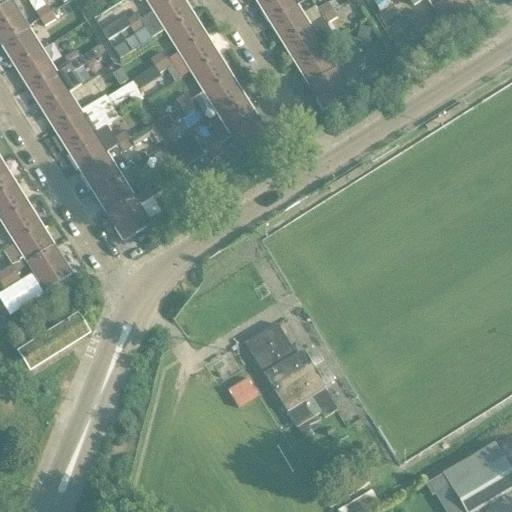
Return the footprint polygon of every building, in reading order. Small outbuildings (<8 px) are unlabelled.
[(192,16),(181,0),(170,0),(153,11),(155,14),(142,22),(131,29),(136,36),(145,30),(151,40),(166,31),(166,32),(192,16)] [(146,0),(153,11),(170,0),(146,0)] [(262,0),(258,3),(272,24),(297,8),(296,8),(308,0),(262,0)] [(408,0),(413,8),(425,0),(429,0),(435,9),(450,0),(408,0)] [(477,20),(463,0),(450,0),(435,9),(452,36),(477,20)] [(334,2),(329,5),(317,12),(322,20),(334,13),(339,9),(334,2)] [(0,10),(0,41),(3,46),(28,31),(11,4),(0,10)] [(36,14),(41,22),(52,14),(48,7),(36,14)] [(297,8),(272,24),(285,45),(310,29),(297,8)] [(422,18),(417,10),(406,16),(411,24),(422,18)] [(326,26),(338,19),(334,13),(322,20),(326,26)] [(52,14),(41,22),(46,29),(57,22),(57,21),(53,15),(52,14)] [(142,22),(140,19),(137,14),(127,21),(125,18),(102,32),(107,40),(129,26),(131,29),(142,22)] [(192,16),(166,32),(180,53),(205,37),(192,16)] [(427,25),(422,18),(411,24),(416,32),(427,25)] [(310,29),(285,45),(298,66),(323,50),(310,29)] [(28,31),(3,46),(16,68),(41,52),(28,31)] [(180,53),(167,61),(134,81),(141,92),(162,78),(160,75),(173,67),(181,80),(192,72),(193,74),(218,58),(205,37),(180,53)] [(68,94),(81,86),(74,74),(85,67),(106,54),(100,44),(79,57),(68,64),(54,73),(29,88),(43,110),(68,94)] [(362,57),(361,56),(357,49),(345,57),(350,65),(362,57)] [(68,64),(79,57),(75,50),(64,57),(68,64)] [(323,50),(298,66),(311,87),(336,72),(323,50)] [(41,52),(16,68),(29,88),(54,73),(41,52)] [(167,61),(162,53),(151,60),(156,68),(167,61)] [(367,65),(362,57),(350,65),(355,73),(367,65)] [(231,79),(218,58),(193,74),(206,95),(231,79)] [(350,66),(338,74),(336,72),(311,87),(328,114),(353,98),(350,94),(363,86),(350,66)] [(122,72),(115,77),(121,87),(128,82),(122,72)] [(231,79),(206,95),(219,116),(244,100),(231,79)] [(130,84),(106,99),(111,108),(128,98),(134,103),(136,102),(140,100),(130,84)] [(68,94),(43,110),(56,131),(81,115),(68,94)] [(193,103),(188,96),(177,102),(182,110),(193,103)] [(81,115),(56,131),(69,152),(108,128),(100,115),(111,108),(106,99),(81,115)] [(257,121),(244,100),(219,116),(220,118),(209,125),(222,144),(232,137),(257,121)] [(193,103),(182,110),(187,117),(198,111),(193,103)] [(257,121),(232,137),(249,163),(274,148),(257,121)] [(155,147),(162,143),(152,127),(131,140),(120,147),(125,155),(151,139),(155,147)] [(116,149),(120,147),(131,140),(126,133),(115,140),(108,128),(69,152),(82,173),(117,151),(116,149)] [(205,146),(209,154),(220,147),(216,139),(205,146)] [(220,147),(209,154),(214,161),(225,154),(220,147)] [(129,170),(117,151),(82,173),(95,194),(120,178),(119,176),(129,170)] [(1,164),(0,165),(0,194),(14,186),(1,164)] [(147,191),(164,180),(159,173),(142,183),(147,191)] [(206,173),(196,179),(203,191),(213,184),(206,173)] [(120,178),(95,194),(108,215),(133,199),(120,178)] [(150,226),(138,207),(168,188),(164,180),(147,191),(133,199),(108,215),(125,241),(150,226)] [(184,183),(169,193),(178,207),(193,197),(184,183)] [(3,222),(28,207),(14,186),(0,194),(0,221),(1,220),(3,222)] [(28,207),(3,222),(16,243),(41,228),(28,207)] [(16,243),(3,251),(12,266),(16,272),(29,264),(54,249),(41,228),(16,243)] [(54,249),(29,264),(45,291),(71,276),(54,249)] [(12,266),(0,272),(0,282),(16,272),(12,266)] [(16,272),(0,282),(0,287),(3,293),(21,281),(16,272)] [(78,317),(49,335),(59,353),(89,334),(78,317)] [(321,393),(299,355),(298,354),(295,356),(277,325),(244,345),(295,431),(320,416),(323,421),(336,414),(323,392),(321,393)] [(19,354),(30,371),(59,353),(49,335),(19,354)] [(250,378),(230,389),(239,406),(260,395),(250,378)] [(301,440),(318,429),(313,421),(296,431),(301,440)] [(511,474),(496,447),(443,477),(449,487),(463,511),(483,511),(511,495),(511,474)] [(349,498),(370,485),(365,477),(344,489),(349,498)] [(443,477),(427,486),(433,497),(436,495),(449,487),(443,477)] [(361,511),(378,502),(374,495),(372,492),(338,511),(361,511)]
